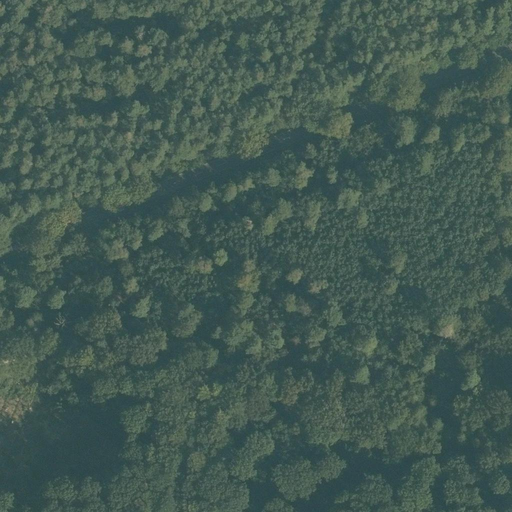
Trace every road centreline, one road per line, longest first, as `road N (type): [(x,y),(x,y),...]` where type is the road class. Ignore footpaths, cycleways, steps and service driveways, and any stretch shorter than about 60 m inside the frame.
road 1 (secondary): [(0,256),(511,50)]
road 2 (track): [(0,360),(46,348),(150,365),(421,443),(511,446)]
road 3 (track): [(286,141),(343,0)]
